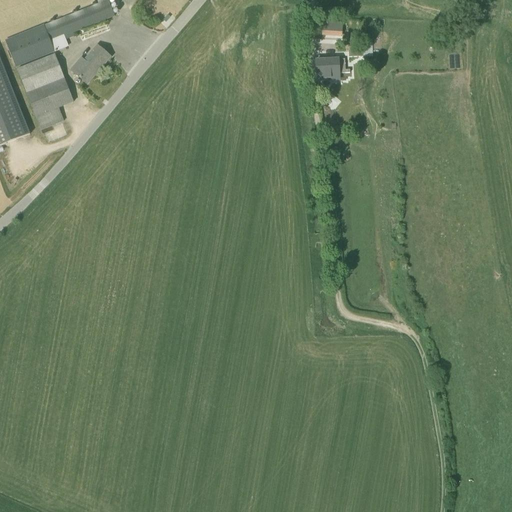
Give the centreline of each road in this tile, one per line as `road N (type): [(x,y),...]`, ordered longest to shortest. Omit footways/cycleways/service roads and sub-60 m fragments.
road 1 (track): [(313,0),(306,36),(315,177),(335,296),(348,316),(406,332),(422,356),(439,442),(440,511)]
road 2 (unclassified): [(0,225),(200,0)]
